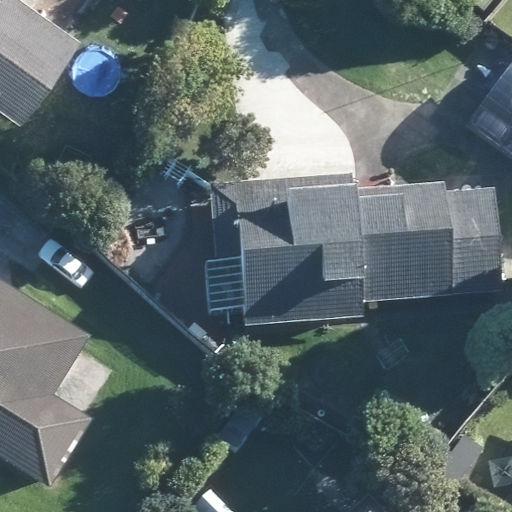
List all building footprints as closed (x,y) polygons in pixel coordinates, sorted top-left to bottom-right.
[(0,0),(0,101),(16,113),(76,33),(69,28),(29,0),(0,0)] [(472,0),(484,9),(491,0),(472,0)] [(499,295),(491,191),(443,195),(442,186),(351,192),(350,178),(208,188),(212,265),(205,265),(209,313),(242,313),(243,327),(355,321),(360,321),(359,304),(499,295)] [(150,240),(156,250),(166,253),(177,248),(181,236),(175,226),(163,222),(152,228),(150,240)] [(0,462),(47,493),(90,425),(80,419),(50,401),(83,350),(88,342),(21,300),(0,287),(0,462)] [(434,477),(453,490),(480,453),(461,439),(434,477)]
